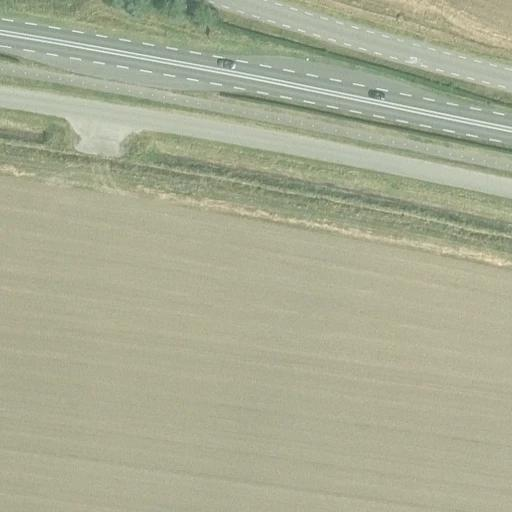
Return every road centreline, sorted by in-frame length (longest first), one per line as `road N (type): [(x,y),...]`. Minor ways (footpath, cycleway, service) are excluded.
road 1 (primary): [(511,129),(0,35)]
road 2 (unclassified): [(0,100),(511,188)]
road 3 (tertiary): [(229,0),(511,79)]
